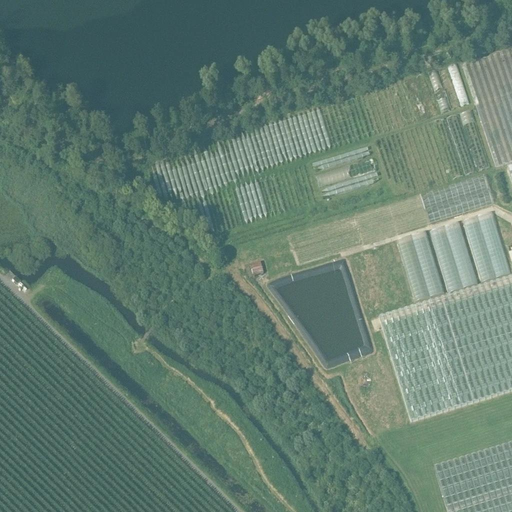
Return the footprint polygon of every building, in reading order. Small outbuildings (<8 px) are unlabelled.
[(427,117),(468,105),(458,70),(417,82),(427,117)] [(449,181),(489,170),(472,111),(433,122),(449,181)] [(347,191),(380,182),(374,157),(371,158),(369,149),(322,162),(324,170),(314,173),(318,189),(329,186),(330,192),(346,187),(347,191)] [(429,222),(493,205),(486,177),(422,193),(429,222)] [(510,276),(494,213),(465,221),(481,283),(510,276)] [(478,286),(461,223),(432,231),(449,294),(478,286)] [(444,295),(428,233),(399,240),(414,302),(444,295)] [(254,273),(264,269),(262,262),(252,266),(254,273)] [(511,393),(511,278),(379,320),(412,425),(511,393)] [(511,511),(511,443),(433,468),(446,511),(511,511)]
